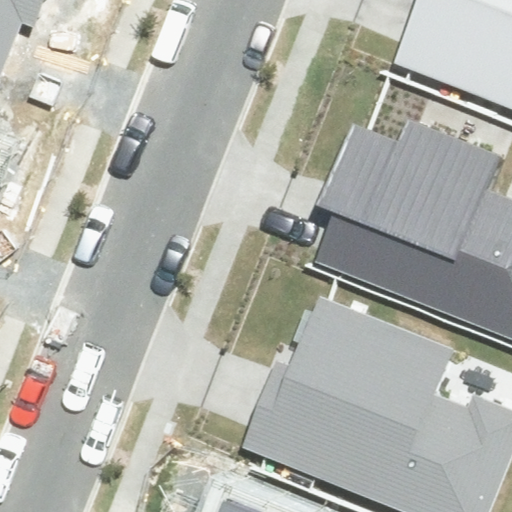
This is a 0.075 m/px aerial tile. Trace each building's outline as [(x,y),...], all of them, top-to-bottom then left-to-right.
[(0,0),(0,66),(18,22),(32,28),(43,0),(0,0)] [(511,0),(418,0),(398,57),(511,98),(511,0)] [(336,212),(321,251),(511,322),(511,207),(501,203),(511,174),(511,159),(388,113),(376,145),(347,134),(319,206),(336,212)] [(257,407),(242,446),(418,511),(479,511),(510,431),(423,398),(439,356),(309,308),(297,340),(268,329),(241,401),(257,407)] [(261,511),(224,498),(218,511),(261,511)]
